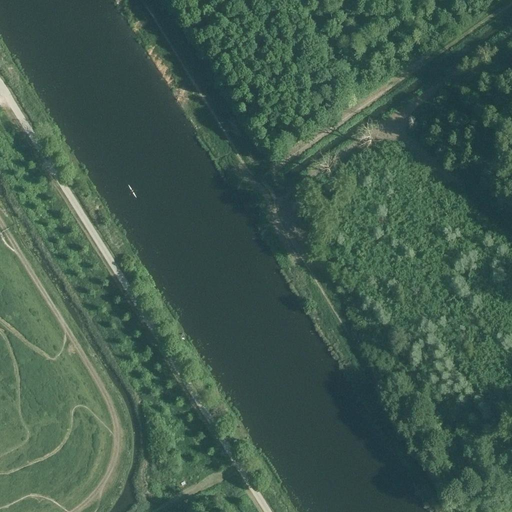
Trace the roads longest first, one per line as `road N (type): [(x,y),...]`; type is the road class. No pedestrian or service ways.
road 1 (unclassified): [(266,511),(0,86)]
road 2 (unknown): [(0,132),(240,511)]
road 3 (track): [(116,441),(103,391),(63,326)]
